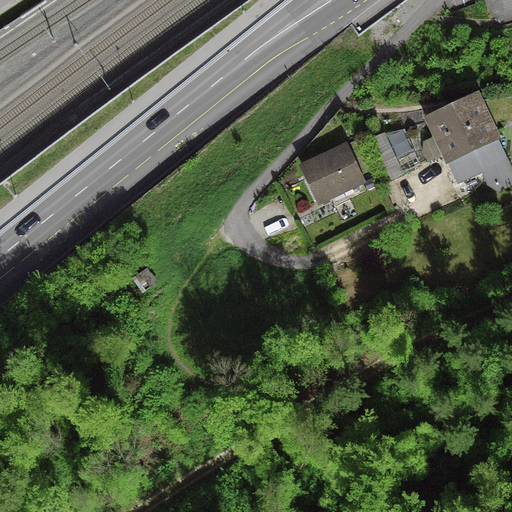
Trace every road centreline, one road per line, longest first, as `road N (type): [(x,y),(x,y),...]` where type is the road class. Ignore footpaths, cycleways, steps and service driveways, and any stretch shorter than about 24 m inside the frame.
road 1 (track): [(126,511),(347,379),(511,304)]
road 2 (primary): [(0,258),(321,0)]
road 3 (unclassified): [(435,0),(427,22),(381,71),(227,217)]
road 4 (track): [(178,298),(189,336),(255,391),(321,395)]
